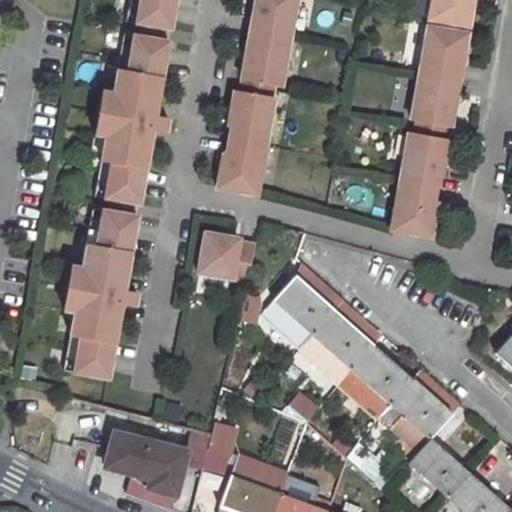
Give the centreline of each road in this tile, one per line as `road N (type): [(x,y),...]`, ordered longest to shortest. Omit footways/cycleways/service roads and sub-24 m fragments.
road 1 (residential): [(468,256),(178,188)]
road 2 (residential): [(316,252),(511,426)]
road 3 (residential): [(511,13),(468,256)]
road 4 (residential): [(211,0),(178,188)]
road 5 (residential): [(178,188),(148,372)]
